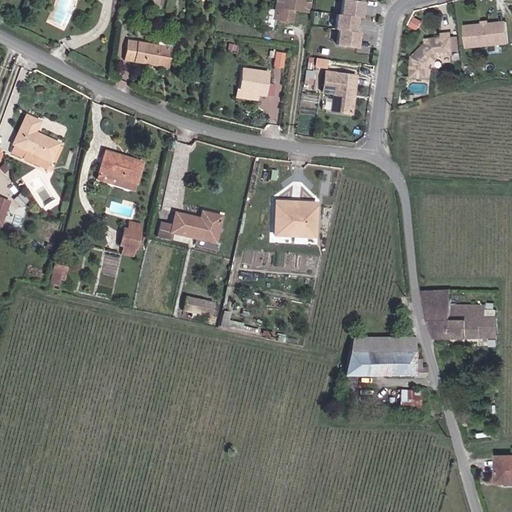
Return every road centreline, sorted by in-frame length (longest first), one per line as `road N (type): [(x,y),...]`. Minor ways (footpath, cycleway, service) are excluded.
road 1 (residential): [(0,33),(204,132),(370,158)]
road 2 (residential): [(370,158),(403,181),(418,314),(479,511)]
road 3 (residential): [(370,158),(387,104),(391,10),(403,0)]
